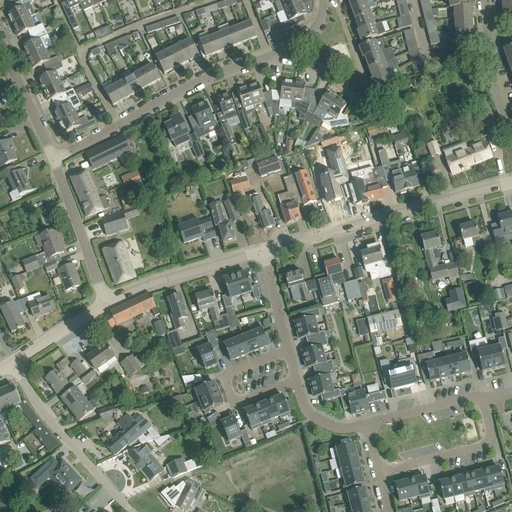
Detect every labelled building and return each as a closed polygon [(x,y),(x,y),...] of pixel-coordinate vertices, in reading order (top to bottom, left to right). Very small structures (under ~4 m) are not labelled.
[(34,15),(30,5),(32,3),(30,0),(23,0),(17,3),(19,9),(7,15),(12,26),(30,17),(34,15)] [(80,4),(77,0),(65,0),(67,4),(62,6),(73,30),(79,27),(70,9),(80,4)] [(83,11),(99,4),(97,0),(77,0),(80,4),(83,11)] [(158,4),(162,3),(161,0),(156,0),(154,1),(156,8),(159,8),(158,4)] [(279,1),(284,11),(302,4),(300,0),(270,0),(272,4),(279,1)] [(347,0),(351,10),(373,2),(375,1),(374,0),(347,0)] [(449,0),(450,9),(454,9),(454,8),(467,7),(466,0),(449,0)] [(351,10),(355,21),(371,15),(369,10),(375,7),(373,2),(351,10)] [(302,4),(284,11),(288,22),(280,25),(283,31),(296,25),(293,20),(306,14),(302,4)] [(511,4),(502,5),(503,17),(511,16),(511,4)] [(398,8),(400,18),(409,16),(407,6),(398,8)] [(454,8),(454,9),(455,19),(472,18),(471,6),(467,7),(454,8)] [(357,31),(357,32),(375,25),(371,15),(355,21),(359,31),(357,31)] [(400,18),(396,19),(399,29),(412,26),(409,16),(400,18)] [(30,17),(12,26),(17,37),(30,31),(32,36),(45,30),(42,24),(35,28),(30,17)] [(455,19),(455,31),(473,29),(472,18),(455,19)] [(269,30),(265,20),(260,23),(264,33),(269,30)] [(250,22),(240,26),(246,42),(257,38),(250,22)] [(381,23),(375,25),(357,32),(361,43),(385,34),(381,23)] [(240,26),(230,30),(236,46),(246,42),(240,26)] [(473,29),(455,31),(456,42),(473,41),(473,29)] [(45,30),(32,36),(35,41),(22,47),(27,58),(45,50),(40,39),(48,36),(45,30)] [(97,40),(104,37),(101,30),(94,33),(97,40)] [(230,30),(220,34),(226,50),(236,46),(230,30)] [(404,32),(405,36),(406,43),(415,41),(412,30),(404,32)] [(428,34),(431,46),(439,44),(437,32),(428,34)] [(216,54),(210,38),(209,38),(207,33),(199,36),(198,38),(200,42),(199,42),(206,58),(216,54)] [(220,34),(210,38),(216,54),(226,50),(220,34)] [(118,40),(115,42),(117,48),(118,49),(129,43),(126,37),(118,40)] [(199,57),(191,40),(155,58),(164,74),(171,71),(168,66),(172,64),(175,69),(188,62),(186,57),(190,55),(192,60),(199,57)] [(359,48),(363,59),(385,51),(381,40),(375,42),(368,44),(359,48)] [(365,58),(368,69),(387,63),(392,60),(394,60),(393,58),(394,58),(392,49),(390,50),(390,49),(385,51),(363,59),(365,58)] [(48,69),(60,63),(58,57),(50,61),(45,50),(27,58),(32,69),(45,63),(48,69)] [(409,53),(411,64),(420,62),(418,51),(409,53)] [(370,80),(386,75),(398,70),(397,69),(398,68),(395,60),(394,60),(392,60),(387,63),(368,69),(372,79),(370,80)] [(420,62),(411,64),(414,74),(423,72),(420,62)] [(37,80),(42,91),(61,82),(56,72),(63,69),(60,63),(48,69),(50,74),(37,80)] [(152,65),(143,71),(151,85),(161,80),(152,65)] [(143,71),(133,76),(141,91),(151,85),(143,71)] [(121,77),(124,81),(132,96),(141,91),(133,76),(131,72),(121,77)] [(386,75),(370,80),(374,91),(390,85),(386,75)] [(294,82),(291,108),(296,110),(300,113),(299,119),(304,121),(308,112),(313,99),(312,99),(315,92),(307,91),(308,90),(304,90),(305,84),(303,83),(304,81),(296,80),(296,82),(294,82)] [(124,81),(114,86),(123,101),(132,96),(124,81)] [(273,110),(274,115),(278,115),(279,109),(280,109),(280,107),(283,109),(284,106),(291,108),(294,82),(283,81),(281,95),(272,93),(273,108),(273,110)] [(65,93),(61,82),(42,91),(48,102),(60,96),(63,101),(76,95),(73,90),(65,93)] [(258,83),(248,87),(255,106),(265,102),(268,110),(268,109),(269,112),(273,110),(273,108),(272,93),(271,93),(263,96),(258,83)] [(123,101),(114,86),(104,92),(113,107),(123,101)] [(255,106),(248,87),(237,91),(241,104),(236,106),(239,115),(244,131),(250,129),(244,110),(255,106)] [(320,104),(313,99),(308,112),(313,116),(313,115),(322,121),(322,122),(327,115),(338,98),(328,92),(320,104)] [(405,105),(400,93),(389,98),(394,110),(405,105)] [(217,98),(220,107),(224,116),(226,121),(237,117),(233,107),(229,94),(217,98)] [(80,106),(76,95),(63,101),(65,107),(53,113),(58,123),(76,115),(73,109),(80,106)] [(341,113),(347,104),(338,98),(327,115),(322,122),(332,128),(348,126),(347,117),(347,116),(341,117),(339,116),(341,113)] [(196,119),(189,122),(197,140),(208,135),(205,129),(215,124),(206,103),(191,109),(194,116),(196,119)] [(474,110),(483,129),(495,123),(486,104),(474,110)] [(362,112),(367,126),(373,123),(368,110),(362,112)] [(88,122),(86,117),(79,121),(76,115),(58,123),(63,134),(76,128),(78,134),(97,125),(95,119),(88,122)] [(170,119),(172,123),(165,126),(165,125),(164,126),(165,127),(165,128),(164,128),(167,135),(168,135),(171,142),(172,142),(173,142),(175,148),(190,141),(187,135),(188,135),(188,134),(180,116),(179,115),(170,119)] [(366,128),(370,138),(390,131),(392,135),(398,132),(394,124),(389,126),(387,121),(366,128)] [(228,123),(221,126),(228,141),(234,138),(228,123)] [(395,145),(395,146),(397,155),(403,154),(400,144),(408,141),(405,133),(392,138),(395,145)] [(122,137),(88,153),(94,167),(129,151),(122,137)] [(477,145),(467,149),(469,153),(473,165),(491,158),(483,137),(482,137),(481,137),(475,139),(477,145)] [(10,140),(0,145),(0,168),(17,160),(11,148),(13,147),(10,140)] [(436,143),(427,146),(431,158),(440,154),(436,143)] [(469,153),(467,149),(465,143),(443,152),(449,166),(452,175),(463,171),(462,170),(473,165),(469,153)] [(193,148),(197,159),(204,156),(199,145),(193,148)] [(263,154),(266,162),(273,159),(271,153),(270,151),(263,154)] [(382,168),(386,182),(392,180),(396,194),(400,192),(400,194),(406,193),(406,191),(408,190),(401,166),(400,166),(399,162),(389,165),(385,151),(378,153),(382,168)] [(261,178),(280,171),(276,158),(273,159),(266,162),(256,165),(261,178)] [(255,159),(246,162),(248,168),(256,165),(255,159)] [(335,176),(322,179),(329,205),(342,201),(338,186),(348,183),(342,159),(331,162),(335,176)] [(246,160),(239,163),(241,170),(248,168),(246,160)] [(408,164),(401,166),(408,190),(419,187),(415,175),(422,173),(419,164),(418,162),(411,164),(412,165),(408,166),(408,164)] [(9,195),(13,202),(21,198),(20,197),(32,191),(22,170),(17,172),(15,167),(0,173),(0,181),(7,178),(14,192),(9,195)] [(382,168),(371,171),(371,174),(368,175),(370,180),(363,182),(369,202),(384,198),(382,189),(388,187),(386,182),(382,168)] [(70,178),(79,198),(87,218),(109,208),(105,198),(99,201),(95,191),(87,171),(70,178)] [(344,187),(341,188),(344,199),(351,197),(351,202),(352,202),(354,206),(369,202),(363,182),(370,180),(368,175),(371,174),(371,171),(356,175),(355,175),(357,183),(344,187)] [(236,181),(230,182),(233,193),(250,189),(245,172),(235,174),(236,181)] [(250,177),(255,191),(263,188),(259,179),(258,179),(256,175),(255,172),(249,174),(250,177)] [(294,176),(301,197),(304,206),(306,205),(308,207),(311,206),(311,204),(316,202),(306,172),(294,176)] [(122,179),(125,185),(139,179),(136,173),(122,179)] [(277,196),(283,215),(286,225),(293,223),(296,222),(295,218),(299,217),(296,206),(301,204),(298,194),(292,176),(283,179),(286,186),(288,193),(285,194),(277,196)] [(251,200),(256,216),(258,216),(263,231),(275,227),(269,211),(265,213),(260,197),(258,198),(257,193),(250,195),(251,200)] [(224,202),(232,223),(238,220),(230,200),(228,196),(223,198),(225,202),(224,202)] [(134,197),(121,201),(124,211),(135,207),(137,206),(134,197)] [(210,206),(213,218),(216,228),(219,227),(223,242),(234,239),(231,229),(230,223),(225,224),(219,204),(210,206)] [(42,214),(47,226),(54,223),(49,211),(42,214)] [(100,218),(106,236),(128,228),(122,211),(100,218)] [(511,214),(499,218),(500,224),(492,226),(494,236),(495,241),(511,237),(511,236),(511,214)] [(199,221),(178,228),(180,235),(184,244),(202,238),(203,241),(216,237),(213,228),(210,219),(200,222),(199,221)] [(477,237),(478,237),(475,224),(459,228),(463,241),(463,240),(465,248),(479,245),(477,237)] [(35,257),(22,262),(27,274),(40,269),(40,268),(42,267),(44,267),(44,266),(60,260),(58,255),(64,252),(58,239),(61,238),(57,230),(48,234),(39,237),(43,247),(46,253),(35,257)] [(437,233),(421,237),(423,247),(429,270),(430,269),(433,282),(449,277),(450,281),(460,278),(456,263),(438,268),(437,263),(435,263),(434,260),(431,251),(440,248),(440,243),(437,233)] [(103,250),(116,285),(135,278),(122,243),(103,250)] [(379,249),(360,254),(364,268),(365,268),(366,272),(368,273),(374,271),(377,273),(379,279),(391,276),(387,261),(383,262),(379,249)] [(44,266),(44,267),(45,270),(47,273),(58,269),(59,270),(66,291),(80,286),(72,266),(64,269),(60,260),(44,266)] [(324,264),(326,275),(327,277),(330,276),(332,282),(337,281),(338,282),(344,280),(342,270),(339,260),(324,264)] [(354,270),(357,280),(363,278),(361,268),(354,270)] [(307,293),(317,290),(315,280),(304,283),(301,271),(284,275),(288,289),(298,286),(302,302),(309,300),(307,293)] [(251,288),(246,273),(235,276),(241,296),(252,292),(254,300),(260,298),(257,286),(251,288)] [(315,280),(317,290),(318,290),(323,307),(338,303),(332,282),(330,276),(327,277),(326,275),(314,278),(315,280)] [(471,275),(460,277),(461,283),(472,281),(471,275)] [(11,280),(16,290),(24,287),(19,276),(11,280)] [(241,296),(235,276),(224,280),(228,295),(222,297),(225,309),(232,307),(230,299),(241,296)] [(382,281),(387,301),(388,301),(389,303),(396,301),(396,299),(397,299),(392,279),(382,281)] [(361,298),(359,291),(357,281),(344,284),(348,301),(361,298)] [(363,283),(358,284),(361,297),(367,295),(369,291),(368,286),(363,283)] [(506,298),(506,300),(511,298),(511,285),(503,288),(506,298)] [(451,299),(446,301),(449,312),(465,307),(460,290),(450,293),(451,299)] [(501,299),(499,290),(493,292),(495,301),(501,299)] [(212,292),(195,297),(198,307),(199,312),(210,309),(214,326),(216,331),(222,329),(230,327),(228,319),(227,315),(219,317),(216,307),(215,302),(212,292)] [(100,322),(106,332),(116,326),(151,309),(155,317),(160,314),(150,294),(110,313),(111,315),(100,322)] [(176,331),(177,331),(185,328),(182,320),(187,318),(179,295),(168,299),(173,314),(171,315),(176,331)] [(29,305),(34,318),(55,310),(50,297),(29,305)] [(12,300),(0,305),(0,307),(1,309),(12,333),(17,331),(24,328),(19,315),(25,312),(19,300),(13,303),(12,300)] [(297,331),(316,326),(314,318),(320,317),(319,309),(299,314),(301,320),(294,322),(297,331)] [(402,327),(398,311),(367,318),(371,334),(402,327)] [(228,319),(230,329),(239,327),(236,317),(228,319)] [(250,330),(252,334),(253,334),(259,350),(269,346),(261,325),(250,330)] [(307,344),(326,339),(324,332),(318,333),(316,326),(297,331),(299,340),(305,338),(307,344)] [(357,328),(358,332),(364,336),(366,342),(370,341),(367,326),(357,328)] [(162,328),(156,331),(158,337),(165,334),(162,328)] [(259,350),(253,334),(252,334),(243,338),(250,354),(259,350)] [(209,343),(196,348),(199,355),(197,356),(201,364),(202,363),(205,370),(218,365),(212,350),(218,348),(218,346),(216,342),(213,335),(209,337),(206,338),(209,343)] [(233,341),(240,358),(250,354),(243,338),(233,341)] [(488,347),(493,369),(505,367),(501,351),(507,350),(504,338),(498,339),(499,344),(488,347)] [(328,346),(326,339),(307,344),(308,350),(302,351),(304,360),(324,355),(322,347),(328,346)] [(240,358),(233,341),(224,345),(230,362),(240,358)] [(172,350),(183,347),(181,342),(171,345),(172,350)] [(87,357),(93,366),(96,370),(106,363),(109,367),(117,362),(114,357),(106,344),(87,357)] [(493,369),(488,347),(476,350),(475,345),(469,346),(472,358),(478,357),(482,372),(493,369)] [(314,373),(333,368),(332,361),(326,362),(324,355),(304,360),(306,369),(313,367),(314,373)] [(470,372),(466,355),(456,358),(460,375),(470,372)] [(121,364),(130,377),(141,369),(132,357),(121,364)] [(446,360),(450,377),(460,375),(456,358),(446,360)] [(388,360),(379,362),(384,383),(389,382),(391,390),(394,390),(398,389),(399,390),(404,389),(400,370),(391,372),(388,360)] [(410,360),(398,363),(400,370),(404,389),(410,387),(410,386),(414,384),(417,384),(415,376),(417,375),(415,366),(412,366),(410,360)] [(436,363),(436,360),(425,362),(430,383),(440,380),(436,363)] [(436,363),(440,380),(450,377),(446,360),(436,363)] [(71,366),(80,377),(86,373),(77,361),(71,366)] [(333,368),(314,373),(316,379),(309,380),(312,389),(331,384),(329,376),(335,375),(333,368)] [(86,373),(80,377),(80,378),(84,384),(96,375),(91,369),(86,373)] [(55,372),(46,379),(58,395),(70,386),(62,376),(59,377),(55,372)] [(200,375),(191,377),(194,384),(202,381),(200,375)] [(195,391),(200,401),(220,393),(218,389),(217,389),(214,383),(195,391)] [(331,384),(312,389),(314,398),(320,396),(322,402),(340,398),(341,397),(339,391),(339,390),(333,391),(331,384)] [(62,399),(71,410),(84,400),(80,396),(86,391),(81,385),(75,389),(62,399)] [(377,385),(367,388),(368,394),(379,392),(377,385)] [(0,391),(0,419),(2,425),(5,424),(7,423),(5,418),(22,411),(36,430),(33,433),(44,446),(49,453),(60,444),(54,438),(26,402),(26,401),(25,401),(21,403),(13,386),(0,391)] [(351,415),(360,413),(355,394),(348,396),(346,389),(339,391),(341,397),(340,398),(343,410),(350,409),(351,415)] [(364,391),(355,394),(360,413),(369,411),(367,405),(387,400),(385,392),(365,397),(364,391)] [(221,398),(220,393),(200,401),(205,415),(210,413),(209,410),(223,405),(220,398),(221,398)] [(181,395),(172,398),(177,411),(186,408),(181,395)] [(273,400),(280,417),(279,417),(280,420),(291,416),(290,414),(285,403),(283,396),(273,400)] [(84,400),(71,410),(79,421),(92,411),(98,407),(93,400),(87,405),(84,400)] [(279,417),(280,417),(273,400),(263,404),(270,421),(270,420),(279,417)] [(290,414),(295,412),(295,411),(291,400),(285,403),(290,414)] [(263,404),(254,408),(261,427),(272,423),(270,420),(270,421),(263,404)] [(99,412),(102,420),(122,413),(119,405),(114,407),(113,406),(99,412)] [(261,427),(254,408),(244,412),(252,431),(261,427)] [(210,424),(220,418),(217,413),(207,419),(210,424)] [(106,446),(115,457),(127,446),(128,447),(151,427),(145,420),(138,426),(134,423),(127,415),(117,424),(124,432),(120,435),(120,434),(106,446)] [(228,442),(241,437),(244,444),(250,442),(245,431),(240,433),(234,418),(221,423),(223,430),(222,431),(224,436),(226,436),(228,442)] [(0,445),(10,442),(9,439),(2,425),(0,419),(0,445)] [(276,436),(274,431),(265,435),(267,440),(276,436)] [(131,460),(129,462),(135,468),(137,467),(150,482),(164,470),(150,454),(154,451),(148,444),(141,449),(137,453),(134,453),(128,457),(131,460)] [(336,448),(339,458),(339,459),(356,454),(353,444),(336,448)] [(356,454),(339,459),(339,458),(336,459),(338,470),(341,469),(358,464),(356,454)] [(78,481),(71,474),(73,472),(62,461),(58,465),(52,459),(45,466),(31,479),(35,491),(50,477),(67,495),(74,488),(72,486),(78,481)] [(180,461),(167,466),(172,478),(182,475),(197,468),(195,464),(193,460),(182,465),(180,461)] [(341,469),(344,478),(344,479),(361,474),(358,464),(341,469)] [(499,468),(489,471),(494,491),(504,488),(499,468)] [(479,473),(483,490),(484,493),(494,491),(489,471),(479,473)] [(483,490),(479,473),(469,476),(473,493),(474,493),(483,490)] [(344,479),(344,478),(341,479),(344,490),(364,484),(361,474),(344,479)] [(17,511),(12,498),(9,499),(0,475),(0,507),(1,511),(17,511)] [(13,481),(21,489),(28,483),(20,475),(13,481)] [(469,476),(459,478),(463,495),(464,498),(475,496),(474,493),(473,493),(469,476)] [(425,477),(415,480),(419,497),(419,500),(430,497),(425,477)] [(167,488),(160,494),(167,502),(168,503),(169,502),(175,505),(175,506),(185,511),(186,511),(198,491),(190,487),(193,482),(189,478),(183,483),(182,482),(175,488),(173,486),(169,490),(167,488)] [(463,495),(459,478),(449,481),(454,498),(463,495)] [(419,497),(415,480),(405,482),(409,500),(419,497)] [(454,498),(449,481),(439,483),(443,500),(454,498)] [(399,502),(409,500),(405,482),(395,485),(399,502)] [(200,502),(205,491),(200,489),(195,499),(200,502)] [(365,489),(345,494),(347,505),(350,504),(350,503),(367,499),(365,489)] [(352,511),(358,511),(370,509),(367,499),(350,503),(350,504),(352,511)]
